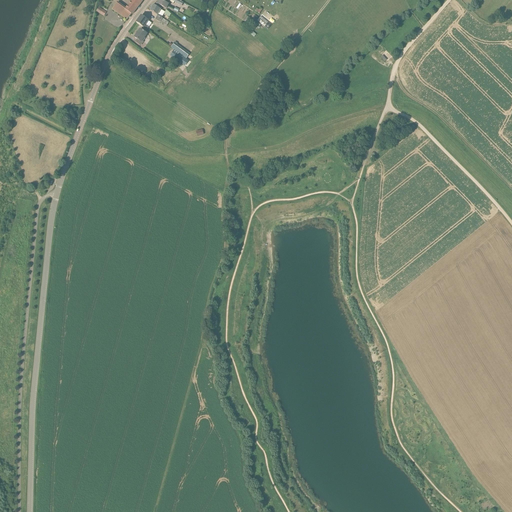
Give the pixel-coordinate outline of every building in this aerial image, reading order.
[(114,11),(127,20),(131,14),(132,15),(142,0),(130,0),(130,1),(125,8),(118,2),(112,10),(114,11)] [(168,7),(169,4),(167,3),(167,2),(163,0),(161,0),(160,0),(158,0),(157,3),(156,4),(166,9),(168,7)] [(157,15),(158,15),(161,10),(153,5),(150,11),(157,15)] [(141,15),(136,23),(144,28),(147,30),(149,27),(146,25),(149,21),(141,15)] [(158,16),(157,15),(155,19),(160,22),(163,24),(164,24),(167,26),(169,22),(158,15),(158,16)] [(257,21),(269,29),(272,24),(261,16),(257,21)] [(140,29),(134,37),(137,39),(135,42),(141,46),(144,42),(142,41),(147,34),(140,29)] [(180,63),(184,57),(174,50),(170,55),(180,63)] [(389,60),(393,57),(389,52),(385,55),(389,60)]
